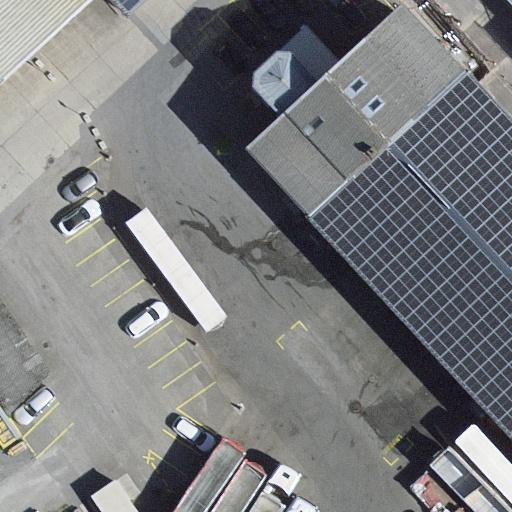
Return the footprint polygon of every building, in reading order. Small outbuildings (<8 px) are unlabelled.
[(0,0),(0,68),(73,0),(0,0)] [(93,0),(110,18),(129,0),(93,0)] [(511,0),(498,0),(511,15),(511,0)] [(302,224),(456,81),(385,5),(329,56),(299,24),(270,52),(256,50),(235,69),(233,86),(261,116),(229,146),(302,224)] [(511,139),(456,81),(302,224),(511,452),(511,139)] [(0,308),(0,418),(2,421),(50,375),(0,308)] [(133,511),(112,479),(86,495),(96,511),(133,511)]
